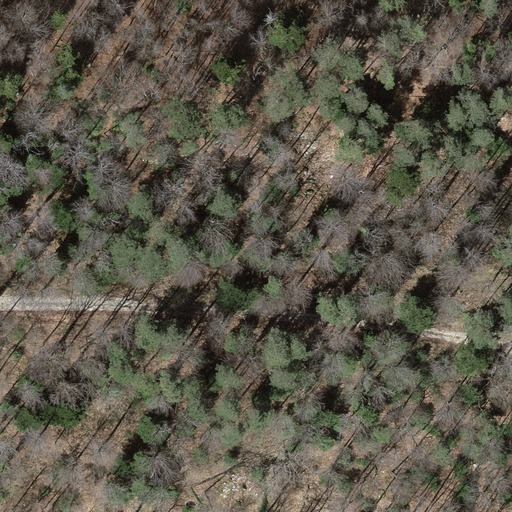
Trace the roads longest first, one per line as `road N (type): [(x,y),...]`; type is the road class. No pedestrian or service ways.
road 1 (track): [(511,347),(274,319),(0,312)]
road 2 (track): [(511,274),(216,276),(83,310)]
